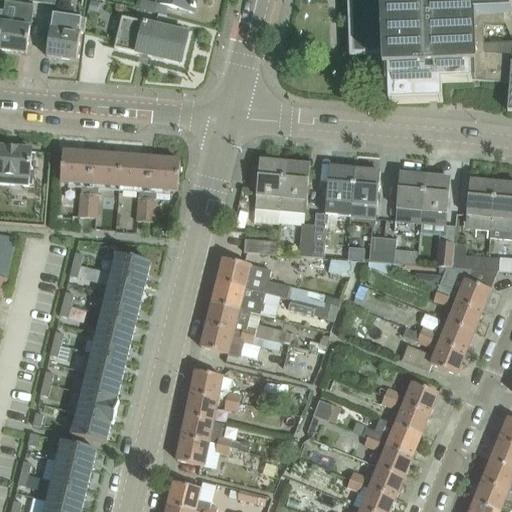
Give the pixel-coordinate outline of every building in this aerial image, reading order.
[(160,0),(159,5),(193,13),(196,0),(160,0)] [(351,0),(354,53),(389,52),(391,84),(389,84),(389,105),(443,103),(442,84),(472,83),(472,81),(509,84),(507,112),(511,112),(511,52),(511,55),(484,53),(483,24),(504,23),(504,22),(501,22),(500,15),(510,14),(509,0),(351,0)] [(30,29),(29,29),(32,7),(3,3),(2,12),(0,25),(0,50),(26,54),(30,29)] [(85,21),(67,18),(54,16),(52,30),(51,30),(47,57),(76,62),(80,34),(83,34),(85,21)] [(181,65),(189,34),(122,18),(114,49),(181,65)] [(0,185),(29,187),(31,152),(32,150),(0,147),(0,185)] [(89,220),(94,155),(63,153),(61,183),(80,185),(78,219),(89,220)] [(120,188),(123,157),(94,155),(89,220),(97,220),(98,197),(95,196),(96,186),(120,188)] [(145,224),(150,159),(123,157),(120,188),(139,189),(137,223),(145,224)] [(157,191),(178,192),(180,162),(150,159),(145,224),(154,224),(157,191)] [(278,212),(283,163),(260,161),(255,209),(278,212)] [(283,163),(278,212),(305,214),(310,166),(283,163)] [(349,218),(355,170),(330,168),(325,216),(349,218)] [(376,221),(378,192),(380,173),(355,170),(349,218),(376,221)] [(398,194),(395,221),(421,223),(425,177),(400,174),(398,194)] [(425,177),(421,223),(446,226),(448,199),(450,179),(425,177)] [(468,201),(465,229),(490,232),(494,183),(470,181),(468,201)] [(490,232),(490,239),(501,241),(502,241),(511,241),(511,185),(494,183),(490,232)] [(311,260),(314,227),(301,226),(298,259),(311,260)] [(314,227),(311,260),(324,261),(327,229),(314,227)] [(382,265),(383,241),(371,240),(369,264),(382,265)] [(383,241),(382,265),(394,266),(397,242),(383,241)] [(277,245),(245,242),(244,254),(276,257),(277,245)] [(440,245),(438,269),(448,270),(450,270),(453,246),(440,245)] [(453,246),(450,270),(480,272),(481,259),(481,258),(464,257),(465,247),(453,246)] [(75,255),(72,266),(80,268),(83,256),(75,255)] [(111,276),(146,284),(151,264),(116,255),(111,276)] [(481,259),(480,272),(487,273),(488,259),(481,259)] [(488,259),(487,273),(495,273),(499,273),(499,260),(488,259)] [(223,260),(218,283),(263,295),(295,303),(315,308),(323,310),(336,313),(338,308),(324,304),(325,298),(266,283),(269,272),(250,267),(243,265),(223,260)] [(329,261),(328,273),(347,274),(348,262),(329,261)] [(77,280),(80,268),(72,266),(70,278),(77,280)] [(441,287),(438,296),(450,301),(450,300),(458,303),(457,304),(482,314),(491,292),(488,290),(495,273),(487,273),(480,272),(450,270),(448,270),(441,287)] [(141,304),(146,284),(111,276),(106,296),(141,304)] [(218,283),(212,305),(250,315),(250,314),(258,316),(263,295),(218,283)] [(66,294),(63,306),(70,308),(73,296),(66,294)] [(136,324),(141,304),(106,296),(101,316),(136,324)] [(447,306),(450,301),(438,296),(435,302),(447,306)] [(294,304),(292,312),(313,317),(315,308),(295,303),(294,304)] [(457,304),(449,324),(474,335),(482,314),(457,304)] [(212,305),(207,327),(281,345),(282,345),(285,335),(255,327),(255,329),(247,327),(250,315),(212,305)] [(67,320),(70,308),(63,306),(60,318),(67,320)] [(323,310),(321,320),(328,322),(328,319),(334,320),(336,313),(323,310)] [(131,344),(136,324),(101,316),(96,335),(131,344)] [(449,324),(440,345),(465,355),(474,335),(449,324)] [(207,327),(201,349),(221,354),(227,356),(239,359),(243,343),(251,345),(279,352),(281,345),(207,327)] [(424,330),(421,337),(434,342),(437,335),(424,330)] [(408,348),(401,363),(410,366),(429,374),(432,366),(457,377),(465,355),(440,345),(434,342),(421,337),(419,336),(408,332),(406,331),(403,338),(416,344),(437,353),(435,359),(408,348)] [(56,334),(53,345),(60,347),(63,336),(56,334)] [(126,364),(131,344),(96,335),(91,355),(126,364)] [(58,359),(60,347),(53,345),(50,357),(58,359)] [(309,352),(304,366),(319,370),(323,356),(309,352)] [(121,383),(126,364),(91,355),(87,375),(121,383)] [(196,372),(191,396),(217,401),(222,378),(215,377),(196,372)] [(46,373),(43,385),(51,387),(54,375),(46,373)] [(117,402),(121,383),(87,375),(82,395),(119,404),(119,403),(117,402)] [(412,384),(403,406),(429,417),(439,395),(420,387),(412,384)] [(48,399),(51,387),(43,385),(40,397),(48,399)] [(387,390),(384,398),(395,403),(399,395),(387,390)] [(113,425),(119,404),(82,395),(76,416),(113,425)] [(225,403),(238,406),(239,397),(226,395),(225,403)] [(191,396),(186,418),(212,423),(217,401),(191,396)] [(384,398),(381,406),(392,411),(395,404),(395,403),(384,398)] [(236,414),(238,406),(225,403),(223,412),(236,414)] [(316,404),(312,419),(334,426),(339,411),(316,404)] [(399,416),(395,428),(421,438),(421,437),(429,417),(403,406),(399,416)] [(33,427),(41,429),(43,417),(36,415),(33,427)] [(106,445),(111,425),(113,426),(113,425),(76,416),(71,436),(106,445)] [(186,418),(182,440),(208,445),(210,436),(212,423),(186,418)] [(511,420),(508,419),(500,440),(511,445),(511,420)] [(365,429),(362,438),(367,441),(379,445),(386,448),(412,459),(421,438),(395,428),(379,421),(374,432),(365,429)] [(36,449),(38,437),(31,435),(28,447),(36,449)] [(218,438),(216,447),(229,449),(231,441),(218,438)] [(182,440),(177,462),(197,466),(203,468),(208,445),(182,440)] [(491,462),(490,464),(511,472),(511,445),(500,440),(499,442),(494,454),(491,462)] [(367,441),(364,448),(376,453),(379,445),(367,441)] [(92,472),(97,451),(62,443),(57,463),(92,472)] [(227,457),(229,449),(216,447),(214,454),(227,457)] [(386,448),(378,468),(404,479),(412,459),(386,448)] [(87,492),(92,472),(57,463),(52,483),(87,492)] [(24,464),(21,475),(28,477),(31,465),(24,464)] [(511,472),(490,464),(482,484),(506,494),(511,496),(511,484),(510,483),(511,479),(511,472)] [(378,468),(369,490),(395,500),(404,479),(378,468)] [(350,481),(349,481),(362,486),(365,479),(352,474),(350,481)] [(26,489),(28,477),(21,475),(18,487),(26,489)] [(349,481),(346,489),(358,493),(352,506),(361,510),(366,511),(390,511),(395,500),(369,490),(362,486),(349,481)] [(82,511),(87,492),(52,483),(47,503),(82,511)] [(174,484),(168,507),(189,511),(216,511),(217,511),(204,508),(206,504),(198,502),(201,491),(200,491),(193,489),(174,484)] [(474,503),(473,505),(490,511),(498,511),(506,494),(482,484),(474,503)] [(265,509),(267,500),(240,493),(238,502),(265,509)] [(14,503),(11,511),(19,511),(21,505),(14,503)] [(81,511),(82,511),(47,503),(44,511),(81,511)]
